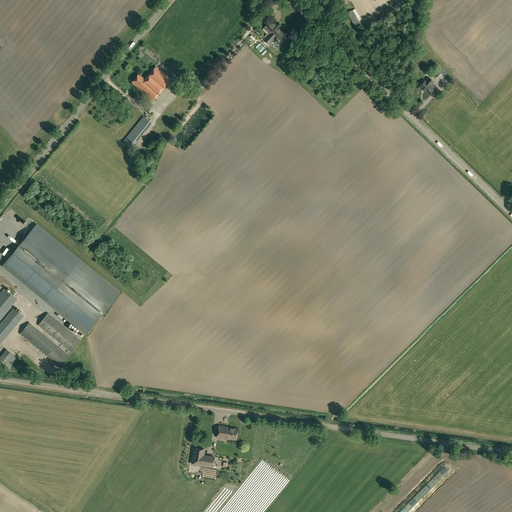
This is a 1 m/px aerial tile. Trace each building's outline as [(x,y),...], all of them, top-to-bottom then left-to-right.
[(188,45),(214,12),(209,8),(183,41),(188,45)] [(360,24),(352,10),(348,13),(356,27),(360,24)] [(208,51),(229,25),(224,21),(204,47),(208,51)] [(278,40),(285,33),(281,30),(281,31),(277,27),(277,28),(272,23),(266,29),(278,40)] [(308,56),(302,50),(291,60),(296,66),(308,56)] [(153,100),(171,79),(157,66),(145,80),(139,75),(132,82),(141,89),(140,90),(153,100)] [(433,82),(430,79),(428,77),(419,87),(422,90),(423,89),(428,95),(434,89),(430,85),(433,82)] [(126,142),(145,116),(142,113),(136,120),(133,118),(119,137),(126,142)] [(85,335),(102,315),(104,317),(106,314),(104,313),(120,293),(80,260),(37,224),(2,266),(45,302),(85,335)] [(5,289),(0,294),(0,320),(17,299),(5,289)] [(22,297),(27,301),(31,297),(26,293),(22,297)] [(14,308),(0,324),(0,344),(24,316),(14,308)] [(71,352),(81,340),(48,313),(38,325),(71,352)] [(69,355),(29,323),(20,334),(59,366),(69,355)] [(18,359),(6,349),(0,356),(0,360),(9,369),(18,359)] [(236,439),(237,430),(230,428),(231,428),(219,426),(217,437),(229,439),(229,438),(236,439)] [(194,448),(192,464),(213,467),(214,457),(203,456),(204,450),(194,448)]
